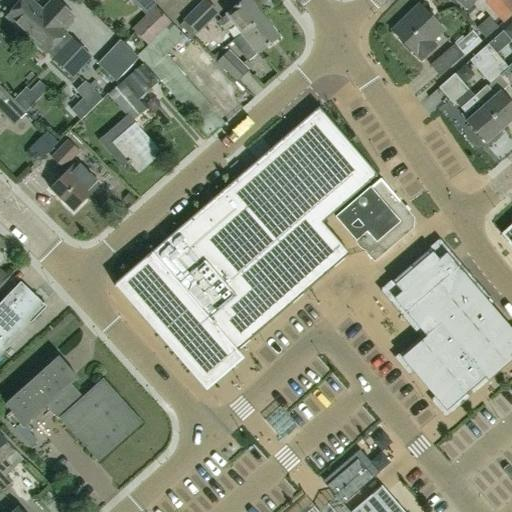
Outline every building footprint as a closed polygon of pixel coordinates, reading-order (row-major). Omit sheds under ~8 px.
[(58,3),(44,18),(25,0),(24,0),(7,19),(35,45),(24,57),(41,73),(52,61),(72,79),(92,57),(61,31),(74,17),(58,3)] [(205,0),(202,0),(182,21),(183,22),(179,27),(191,39),(196,35),(197,36),(219,14),(205,0)] [(242,34),(262,19),(247,0),(216,24),(224,33),(235,25),(242,34)] [(476,0),(477,1),(478,0),(487,0),(483,4),(502,24),(511,14),(511,1),(511,0),(476,0)] [(167,55),(185,38),(155,7),(146,16),(132,30),(147,45),(136,56),(143,63),(160,82),(208,139),(224,124),(167,55)] [(432,44),(444,33),(419,7),(391,33),(416,59),(417,59),(421,63),(436,49),(432,44)] [(262,19),(242,34),(231,43),(247,64),(278,39),(262,19)] [(463,56),(464,57),(481,43),(477,38),(461,52),(454,45),(429,66),(439,78),(463,56)] [(487,46),(478,54),(499,78),(509,70),(487,46)] [(211,59),(216,64),(236,83),(249,71),(228,51),(225,47),(211,59)] [(499,78),(478,54),(469,62),(490,86),(499,78)] [(117,80),(125,72),(106,55),(99,63),(117,80)] [(143,63),(132,73),(149,91),(160,82),(143,63)] [(501,130),(473,97),(454,75),(438,89),(458,111),(460,109),(469,120),(465,124),(484,145),(501,130)] [(107,95),(126,117),(98,142),(121,169),(128,164),(137,175),(159,155),(133,125),(135,124),(133,121),(145,111),(143,110),(145,108),(138,100),(122,82),(107,95)] [(486,86),(473,97),(501,130),(511,120),(511,107),(500,94),(496,97),(486,86)] [(0,115),(12,127),(26,114),(25,113),(13,101),(0,88),(0,115)] [(32,106),(20,95),(13,101),(25,113),(32,106)] [(318,107),(113,286),(115,288),(121,284),(204,381),(350,254),(323,223),(378,175),(318,107)] [(33,143),(44,154),(56,143),(44,132),(33,143)] [(67,140),(50,158),(64,171),(81,153),(67,140)] [(78,162),(66,174),(50,191),(73,214),(101,185),(78,162)] [(373,263),(418,224),(380,180),(335,219),(373,263)] [(130,205),(134,200),(128,194),(123,199),(130,205)] [(511,226),(501,236),(511,247),(511,226)] [(438,328),(482,379),(511,353),(511,336),(433,244),(382,287),(426,338),(438,328)] [(0,355),(45,309),(21,285),(0,306),(0,355)] [(438,328),(426,338),(400,360),(444,412),(482,379),(438,328)] [(76,378),(58,358),(2,408),(17,424),(20,427),(24,423),(44,406),(55,419),(61,414),(66,418),(62,421),(98,461),(138,425),(102,385),(85,401),(69,384),(76,378)] [(17,424),(12,428),(23,440),(32,432),(24,423),(20,427),(17,424)] [(0,466),(4,463),(15,453),(6,443),(0,448),(0,466)] [(30,471),(43,474),(46,462),(32,459),(30,471)] [(325,487),(341,506),(372,480),(356,461),(325,487)] [(0,466),(0,491),(4,495),(14,486),(7,478),(13,473),(4,463),(0,466)] [(400,511),(380,488),(352,511),(400,511)]
